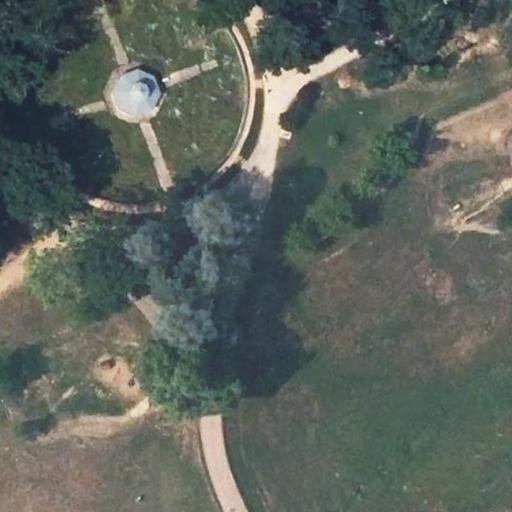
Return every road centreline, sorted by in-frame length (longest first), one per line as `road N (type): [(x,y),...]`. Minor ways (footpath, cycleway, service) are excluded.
road 1 (track): [(206,394),(279,86),(247,0)]
road 2 (track): [(279,86),(446,0)]
